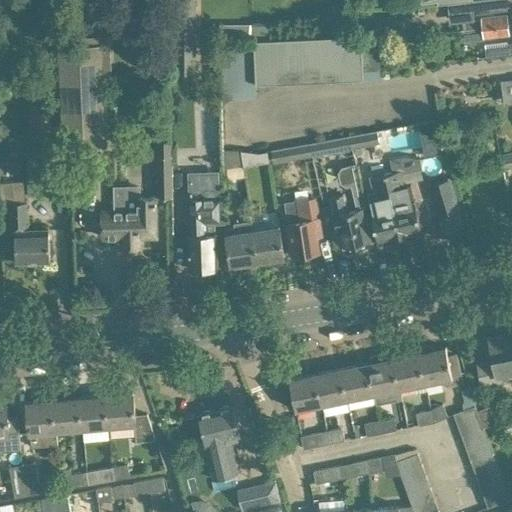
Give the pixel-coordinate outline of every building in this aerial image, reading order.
[(196,70),(198,0),(182,0),(180,70),(196,70)] [(511,5),(511,0),(471,0),(473,13),(507,9),(506,6),(511,5)] [(495,16),(497,34),(510,33),(507,14),(495,16)] [(495,16),(481,18),(482,27),(483,36),(497,34),(495,16)] [(466,29),(482,27),(481,18),(474,19),(465,20),(466,29)] [(363,40),(361,40),(361,41),(383,39),(383,24),(362,25),(363,40)] [(361,41),(361,40),(361,34),(253,39),(255,83),(363,78),(380,77),(380,69),(363,70),(361,41)] [(363,70),(380,69),(378,40),(383,39),(361,41),(363,70)] [(485,43),(486,56),(511,53),(511,42),(508,43),(507,41),(485,43)] [(102,83),(101,45),(74,47),(59,47),(63,148),(105,146),(102,83)] [(30,112),(29,112),(30,141),(50,140),(50,112),(44,112),(44,92),(30,92),(30,112)] [(455,142),(480,138),(476,117),(451,121),(455,142)] [(446,152),(438,119),(419,123),(425,157),(446,152)] [(378,130),(348,136),(351,147),(380,142),(378,130)] [(312,155),(351,147),(348,136),(310,143),(312,155)] [(158,197),(173,196),(172,139),(159,139),(159,155),(158,155),(158,176),(157,176),(157,179),(158,179),(158,197)] [(274,162),(312,155),(310,143),(271,150),(274,162)] [(30,194),(65,192),(64,178),(63,148),(27,149),(30,194)] [(223,162),(242,161),(242,150),(223,150),(223,162)] [(268,150),(259,152),(260,163),(269,162),(268,150)] [(511,152),(500,155),(502,168),(511,165),(511,152)] [(480,154),(455,159),(458,173),(483,168),(480,154)] [(402,174),(401,169),(398,157),(389,159),(393,171),(386,173),(400,235),(422,230),(415,200),(413,200),(403,203),(399,187),(405,186),(402,174)] [(242,161),(223,162),(224,168),(227,168),(228,178),(245,176),(243,165),(242,161)] [(342,193),(330,196),(335,217),(337,228),(340,227),(344,245),(345,246),(356,243),(358,246),(366,244),(367,240),(370,240),(366,220),(363,208),(366,207),(356,163),(342,166),(338,172),(341,183),(347,187),(351,186),(356,206),(346,209),(342,193)] [(190,198),(187,198),(190,268),(192,268),(196,271),(203,271),(206,268),(218,267),(216,221),(226,221),(225,197),(219,197),(218,171),(189,172),(189,189),(202,188),(202,198),(190,198)] [(386,173),(371,176),(374,193),(372,193),(376,209),(371,210),(374,221),(378,240),(400,235),(386,173)] [(440,215),(459,209),(449,177),(430,183),(440,215)] [(8,203),(26,202),(26,182),(0,183),(0,194),(0,203),(8,203)] [(101,211),(102,216),(102,236),(123,236),(124,246),(141,246),(141,235),(158,235),(156,196),(140,196),(139,185),(115,185),(116,211),(101,211)] [(322,235),(319,215),(316,197),(297,201),(286,202),(287,208),(291,235),(294,255),(319,251),(317,235),(322,235)] [(15,230),(16,242),(16,262),(50,260),(49,228),(27,229),(26,202),(8,203),(10,230),(15,230)] [(231,265),(258,261),(251,220),(234,223),(234,227),(227,228),(228,233),(226,233),(228,245),(231,265)] [(280,224),(253,229),(258,261),(285,256),(282,237),(280,224)] [(511,338),(506,340),(505,334),(489,337),(493,357),(493,358),(497,375),(504,374),(511,371),(511,338)] [(446,346),(431,349),(430,346),(419,348),(420,351),(426,383),(441,380),(442,383),(447,387),(462,383),(460,372),(452,374),(450,366),(450,365),(446,346)] [(428,391),(426,383),(420,351),(394,357),(400,388),(415,385),(417,393),(428,391)] [(394,357),(382,359),(379,357),(369,359),(368,362),(374,393),(390,390),(400,388),(394,357)] [(348,399),(374,393),(368,362),(342,367),(348,399)] [(348,399),(342,367),(316,372),(322,404),(348,399)] [(290,378),(296,409),(322,404),(316,372),(290,378)] [(156,439),(151,424),(148,413),(135,415),(133,392),(106,394),(109,426),(135,423),(137,440),(156,439)] [(106,394),(80,397),(83,428),(84,440),(97,440),(96,427),(109,426),(106,394)] [(54,399),(57,430),(83,428),(80,397),(54,399)] [(476,405),(477,404),(474,398),(465,401),(463,404),(464,409),(471,406),(476,405)] [(27,401),(29,421),(30,433),(57,430),(54,399),(27,401)] [(7,403),(0,403),(0,456),(2,457),(2,451),(21,449),(18,414),(8,415),(7,403)] [(434,422),(448,415),(443,403),(431,409),(433,422),(434,422)] [(478,409),(479,409),(477,404),(476,405),(471,406),(464,409),(454,413),(458,424),(480,416),(478,409)] [(241,436),(234,405),(199,413),(214,479),(238,473),(230,438),(241,436)] [(485,427),(495,423),(489,405),(479,409),(478,409),(480,416),(484,428),(485,429),(486,429),(485,427)] [(417,412),(419,425),(433,422),(431,409),(430,409),(417,412)] [(365,422),(367,435),(383,432),(379,412),(378,412),(380,419),(365,422)] [(394,416),(381,419),(383,432),(397,429),(394,416)] [(484,428),(480,416),(458,424),(462,436),(484,428)] [(330,442),(345,439),(342,427),(328,430),(330,442)] [(490,439),(486,429),(485,429),(484,428),(462,436),(466,447),(490,439)] [(304,448),(330,442),(328,430),(301,435),(304,447),(304,448)] [(494,451),(490,439),(466,447),(471,459),(494,451)] [(498,462),(494,451),(471,459),(475,471),(498,462)] [(396,460),(401,472),(423,464),(418,452),(396,460)] [(370,472),(384,469),(382,457),(368,459),(370,472)] [(352,462),(355,475),(370,472),(368,459),(352,462)] [(22,464),(28,495),(41,492),(35,461),(22,464)] [(502,474),(498,462),(475,471),(479,482),(502,474)] [(113,466),(115,479),(130,476),(128,463),(113,466)] [(9,466),(15,497),(28,495),(22,464),(9,466)] [(401,472),(403,479),(405,483),(427,475),(423,464),(401,472)] [(343,477),(341,466),(340,465),(314,470),(316,483),(343,477)] [(113,466),(85,470),(88,483),(115,479),(113,466)] [(64,470),(60,470),(60,477),(62,488),(88,483),(85,470),(72,473),(71,468),(64,470)] [(506,485),(502,474),(479,482),(483,494),(506,485)] [(405,483),(409,495),(431,487),(427,475),(405,483)] [(163,476),(149,479),(151,492),(155,491),(166,489),(163,476)] [(149,479),(123,483),(125,497),(151,492),(149,479)] [(123,483),(96,488),(98,502),(125,497),(123,483)] [(488,507),(507,500),(511,498),(506,485),(483,494),(488,507)] [(413,504),(414,507),(435,499),(431,487),(409,495),(413,504)] [(247,491),(247,503),(272,503),(272,491),(247,491)] [(70,511),(70,506),(67,493),(54,495),(57,511),(70,511)] [(44,511),(57,511),(54,495),(42,498),(44,511)] [(435,499),(414,507),(415,511),(434,511),(439,510),(435,499)]
